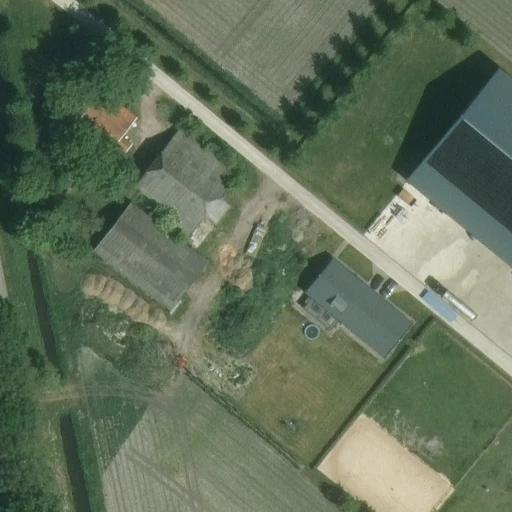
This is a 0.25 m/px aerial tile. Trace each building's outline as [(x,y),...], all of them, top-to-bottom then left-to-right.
[(511,82),(498,71),(407,182),(445,213),(511,267),(511,82)] [(125,153),(131,146),(122,138),(136,119),(97,88),(81,109),(86,112),(81,119),(125,153)] [(219,199),(239,173),(180,127),(134,187),(174,218),(166,228),(185,242),(204,217),(216,226),(230,207),(219,199)] [(262,266),(229,241),(196,286),(215,301),(203,318),(233,340),(245,324),(228,311),(262,266)] [(310,302),(286,334),(357,388),(381,356),(310,302)]
